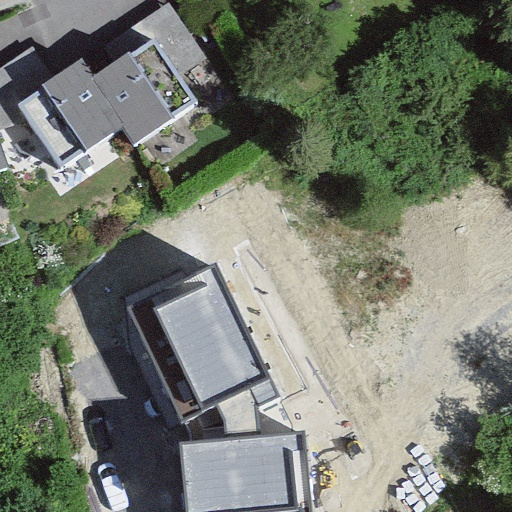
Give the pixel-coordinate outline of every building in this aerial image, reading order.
[(165,168),(244,112),(179,21),(100,76),(165,168)] [(0,105),(71,206),(148,152),(72,43),(0,92),(0,105)] [(0,200),(28,189),(0,120),(0,200)] [(216,268),(128,311),(185,421),(199,444),(182,447),(186,511),(311,511),(310,474),(304,433),(261,434),(256,395),(274,386),(216,268)] [(71,360),(96,416),(135,398),(110,342),(71,360)]
